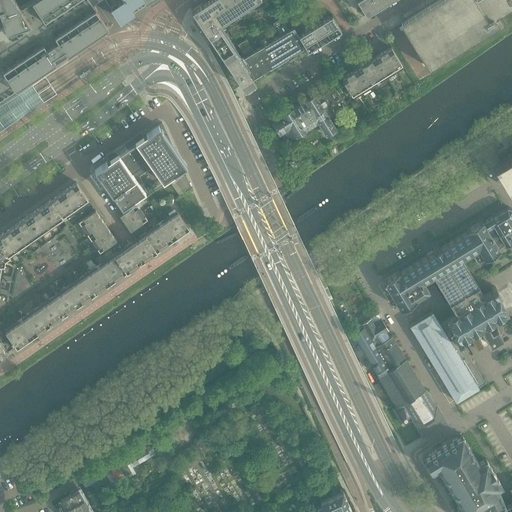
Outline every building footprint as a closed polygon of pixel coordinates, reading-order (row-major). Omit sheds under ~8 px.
[(99,14),(89,0),(31,0),(20,8),(14,0),(0,0),(0,99),(30,79),(62,58),(69,53),(63,45),(99,14)] [(106,0),(119,19),(148,0),(106,0)] [(207,0),(203,3),(191,11),(193,13),(198,21),(197,26),(220,65),(234,90),(238,87),(241,85),(244,89),(255,82),(252,78),(240,60),(236,53),(233,49),(222,32),(270,0),(207,0)] [(356,0),(366,15),(390,0),(356,0)] [(511,7),(511,0),(439,0),(401,24),(428,68),(498,25),(494,19),(511,7)] [(63,45),(69,53),(108,27),(99,14),(63,45)] [(331,15),(320,22),(330,37),(341,31),(331,15)] [(281,18),(277,21),(280,27),(284,33),(296,51),(305,46),(298,35),(293,27),(293,28),(291,29),(288,30),(284,24),(281,18)] [(277,21),(273,23),(276,29),(280,35),(276,38),(287,57),(296,51),(284,33),(280,27),(277,21)] [(320,22),(309,29),(319,44),(330,37),(320,22)] [(263,29),(259,31),(263,37),(267,43),(278,62),(287,57),(276,38),(271,41),(267,35),(263,29)] [(309,29),(298,35),(305,46),(308,51),(319,44),(309,29)] [(259,31),(255,34),(259,40),(263,46),(258,49),(270,68),(278,62),(267,43),(263,37),(259,31)] [(246,40),(242,42),(246,48),(249,54),(261,73),(270,68),(258,49),(253,52),(250,46),(246,40)] [(241,59),(240,60),(252,78),(261,73),(249,54),(246,48),(242,42),(238,45),(242,51),(245,57),(241,59)] [(391,48),(341,78),(343,82),(351,95),(352,96),(401,65),(391,48)] [(315,95),(305,101),(292,109),(283,115),(272,122),(280,133),(285,141),(289,139),(296,135),(318,121),(326,134),(336,128),(329,117),(328,115),(339,109),(339,110),(344,107),(343,106),(345,105),(343,100),(351,95),(343,82),(335,87),(333,84),(315,95)] [(123,209),(122,209),(122,210),(146,194),(136,179),(140,176),(153,166),(166,180),(177,172),(183,169),(183,168),(186,166),(172,146),(162,123),(143,136),(141,133),(124,145),(107,156),(109,159),(94,170),(98,176),(99,175),(123,209)] [(511,152),(493,164),(497,172),(507,188),(511,185),(511,152)] [(298,157),(290,163),(293,168),(301,162),(298,157)] [(231,202),(230,211),(235,222),(236,224),(237,225),(240,232),(241,232),(283,203),(283,202),(281,198),(281,196),(278,190),(274,181),(262,179),(231,202)] [(17,248),(25,243),(33,238),(40,232),(48,227),(55,222),(65,215),(73,210),(80,204),(88,199),(76,182),(69,188),(61,193),(53,198),(44,205),(36,210),(29,215),(21,221),(13,226),(6,231),(0,235),(0,257),(5,260),(10,257),(9,256),(8,254),(17,248)] [(89,201),(66,217),(70,222),(93,206),(89,201)] [(119,215),(125,223),(142,211),(136,203),(124,212),(119,215)] [(437,246),(433,248),(433,252),(431,253),(399,273),(398,271),(383,280),(400,309),(416,300),(415,299),(429,291),(423,282),(433,276),(456,313),(439,323),(432,312),(409,325),(455,401),(478,387),(485,383),(461,344),(462,344),(462,342),(462,341),(480,330),(490,346),(491,345),(502,338),(502,337),(497,329),(494,330),(490,323),(508,313),(500,300),(495,292),(496,291),(497,289),(495,287),(493,287),(491,288),(491,290),(491,291),(484,296),(461,259),(471,253),(477,262),(483,258),(484,259),(498,250),(506,245),(511,241),(511,209),(507,207),(483,222),(482,220),(466,230),(467,231),(440,248),(437,246)] [(101,218),(95,210),(79,222),(84,229),(89,237),(106,225),(101,218)] [(147,219),(142,211),(125,223),(130,231),(147,219)] [(12,326),(5,332),(15,346),(17,348),(24,343),(33,337),(42,331),(49,326),(57,320),(64,315),(72,310),(79,305),(87,300),(94,294),(140,263),(143,260),(189,229),(177,212),(170,217),(161,223),(152,229),(132,244),(128,246),(123,250),(115,255),(108,260),(99,266),(90,272),(83,278),(75,283),(68,288),(60,293),(53,298),(45,304),(38,309),(30,314),(21,320),(12,326)] [(155,217),(132,233),(135,239),(159,223),(155,217)] [(249,253),(250,255),(251,255),(294,225),(293,222),(292,222),(250,252),(249,253)] [(111,233),(106,225),(89,237),(94,244),(111,233)] [(111,233),(94,244),(100,252),(116,240),(111,233)] [(118,243),(95,259),(99,264),(122,248),(118,243)] [(263,275),(261,277),(264,281),(306,252),(303,248),(300,250),(299,248),(262,274),(263,275)] [(404,403),(414,420),(413,421),(423,436),(445,423),(436,407),(435,407),(425,390),(421,382),(411,366),(407,360),(406,358),(392,335),(391,336),(388,330),(382,321),(382,322),(381,319),(374,324),(370,319),(362,324),(363,326),(352,333),(378,376),(377,376),(382,384),(392,400),(392,399),(396,407),(404,403)] [(2,332),(0,332),(0,340),(8,351),(13,347),(2,332)] [(481,344),(478,339),(477,337),(470,341),(475,348),(481,344)] [(379,382),(375,384),(384,398),(387,396),(379,382)] [(461,434),(423,458),(430,471),(437,467),(441,472),(460,505),(453,509),(455,511),(511,511),(511,495),(511,496),(511,498),(511,502),(505,506),(497,487),(501,484),(485,458),(478,462),(461,434)] [(149,445),(126,459),(127,460),(118,466),(118,464),(119,464),(118,462),(117,463),(104,470),(104,471),(97,475),(96,474),(82,483),(85,488),(92,484),(95,489),(102,485),(104,489),(112,484),(123,477),(125,480),(136,474),(132,467),(138,464),(135,459),(152,449),(149,445)] [(90,511),(79,490),(60,500),(63,506),(57,509),(58,511),(90,511)] [(352,511),(343,491),(320,501),(324,511),(323,511),(352,511)]
